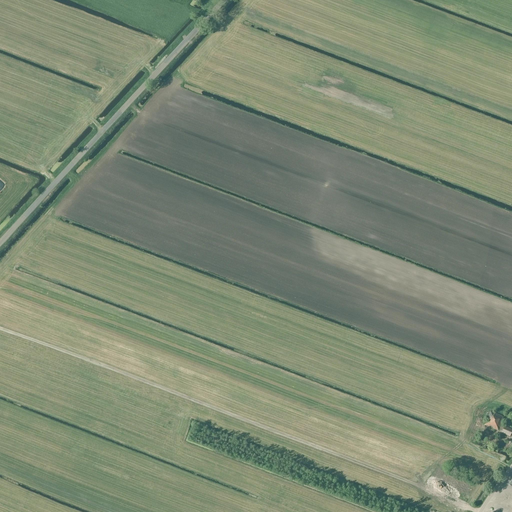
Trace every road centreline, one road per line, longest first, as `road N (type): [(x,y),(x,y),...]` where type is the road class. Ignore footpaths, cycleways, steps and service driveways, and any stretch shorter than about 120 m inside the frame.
road 1 (track): [(479,511),(0,328)]
road 2 (tertiary): [(0,239),(221,0)]
